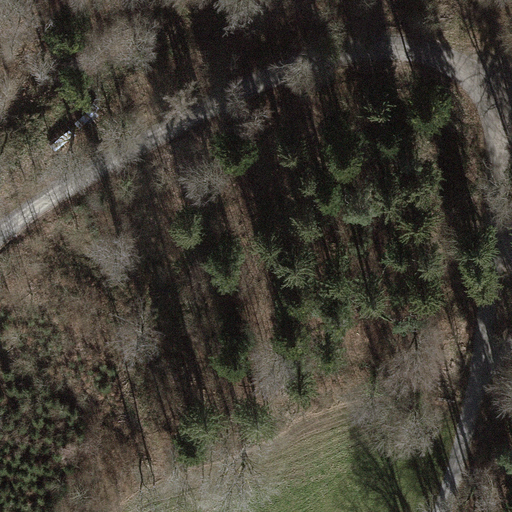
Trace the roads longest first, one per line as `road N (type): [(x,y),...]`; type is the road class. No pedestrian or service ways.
road 1 (track): [(0,238),(194,116),(322,58),(369,50),(443,56),(500,97)]
road 2 (track): [(446,511),(504,228)]
road 3 (track): [(504,228),(500,97)]
